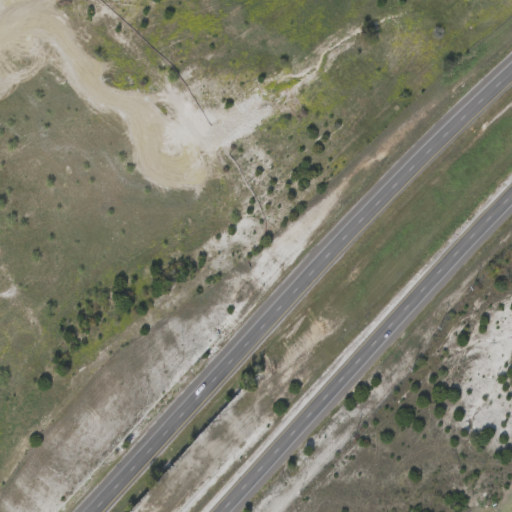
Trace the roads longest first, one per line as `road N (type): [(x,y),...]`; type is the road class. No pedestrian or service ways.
road 1 (trunk): [(511,67),(435,138),(95,511)]
road 2 (trunk): [(218,511),(511,194)]
